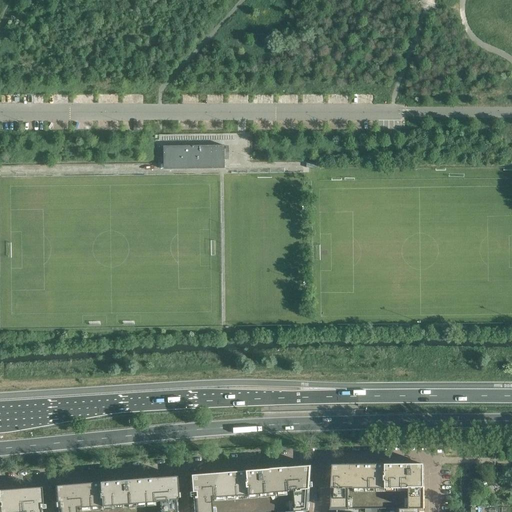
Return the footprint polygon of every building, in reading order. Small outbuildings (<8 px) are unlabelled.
[(163,147),(163,158),(163,170),(224,169),(224,164),(224,146),(163,147)] [(332,486),(330,509),(365,509),(372,509),(378,509),(395,508),(419,508),(424,508),(424,488),(424,466),(422,463),(336,464),(333,467),(332,481),(332,486)] [(243,471),(190,475),(191,492),(193,492),(193,496),(194,511),(287,511),(305,511),(308,510),(310,487),(310,482),(311,468),(309,465),(288,467),(254,469),(243,470),(243,471)] [(118,480),(55,485),(56,502),(58,502),(58,506),(58,511),(176,511),(175,497),(175,492),(177,492),(175,476),(118,480)] [(0,511),(40,511),(41,508),(40,504),(42,504),(40,487),(0,489),(0,511)]
